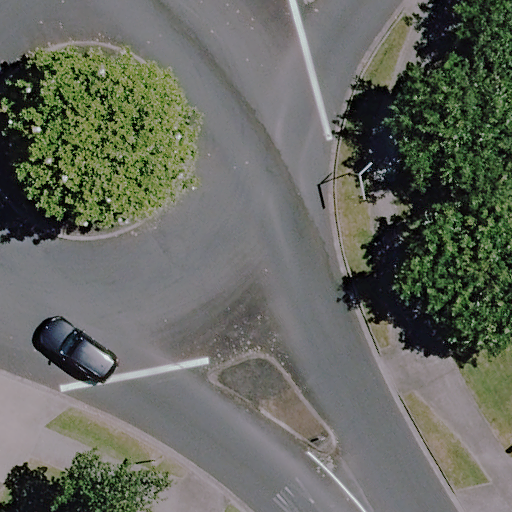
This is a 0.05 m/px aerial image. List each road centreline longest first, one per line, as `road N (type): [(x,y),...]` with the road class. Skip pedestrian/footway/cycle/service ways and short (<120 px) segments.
road 1 (tertiary): [(364,511),(192,273)]
road 2 (tertiary): [(223,32),(249,79),(260,132),(253,185),(230,234),(192,273)]
road 3 (tertiary): [(192,273),(143,299),(87,307),(32,298),(0,280)]
